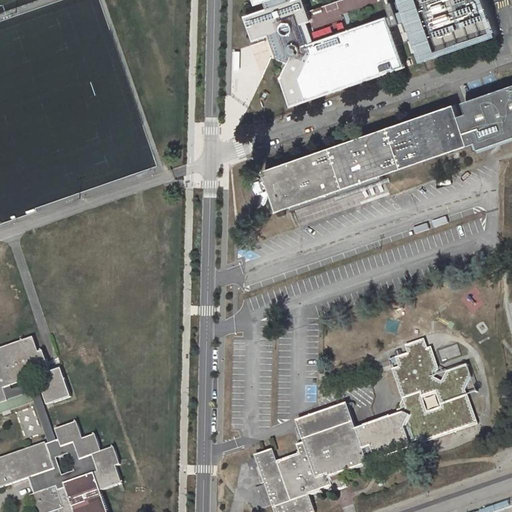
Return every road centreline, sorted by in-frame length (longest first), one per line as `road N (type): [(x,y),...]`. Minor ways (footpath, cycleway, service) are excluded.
road 1 (unclassified): [(202,511),(211,155)]
road 2 (residential): [(211,155),(511,50)]
road 3 (unclassified): [(211,155),(214,0)]
